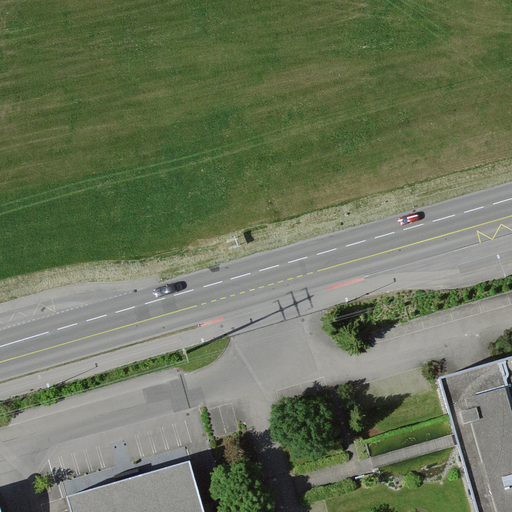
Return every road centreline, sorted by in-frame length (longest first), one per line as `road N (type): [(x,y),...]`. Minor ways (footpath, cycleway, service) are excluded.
road 1 (residential): [(251,285),(283,380),(0,461)]
road 2 (secondary): [(251,285),(511,215)]
road 3 (secondary): [(0,356),(251,285)]
